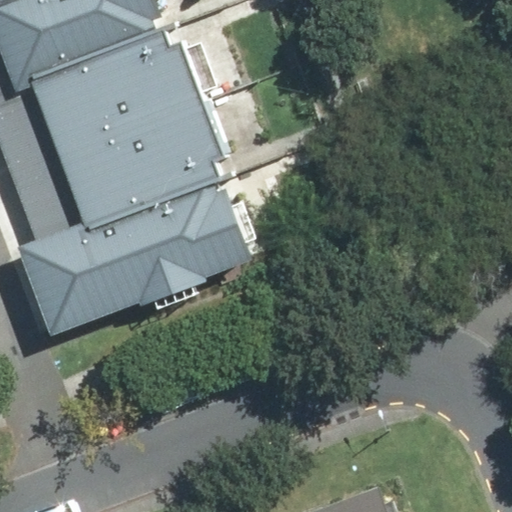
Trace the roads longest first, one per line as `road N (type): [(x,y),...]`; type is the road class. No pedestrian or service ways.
road 1 (residential): [(65,494),(303,399),(367,380),(420,381)]
road 2 (residential): [(0,324),(65,494)]
road 3 (residential): [(420,381),(461,391),(474,403),(511,494)]
road 4 (residential): [(420,381),(464,323),(511,306)]
